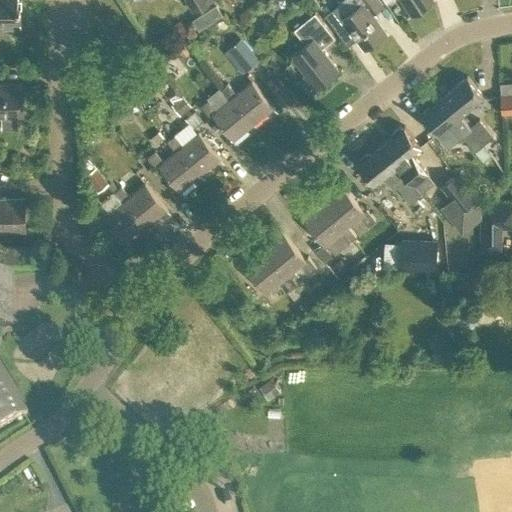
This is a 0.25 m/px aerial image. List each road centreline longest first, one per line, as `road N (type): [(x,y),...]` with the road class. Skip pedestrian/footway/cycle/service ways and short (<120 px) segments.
road 1 (residential): [(139,305),(202,237),(441,45),(511,23)]
road 2 (residential): [(139,305),(82,249),(64,214),(62,0)]
road 3 (residential): [(204,511),(199,496),(88,389)]
